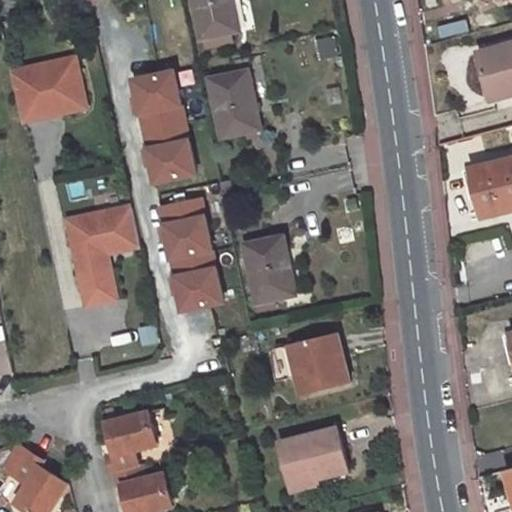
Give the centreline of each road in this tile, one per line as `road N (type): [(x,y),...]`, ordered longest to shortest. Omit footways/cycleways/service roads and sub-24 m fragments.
road 1 (unclassified): [(373,0),(443,511)]
road 2 (unknown): [(169,378),(185,355),(183,339),(102,1)]
